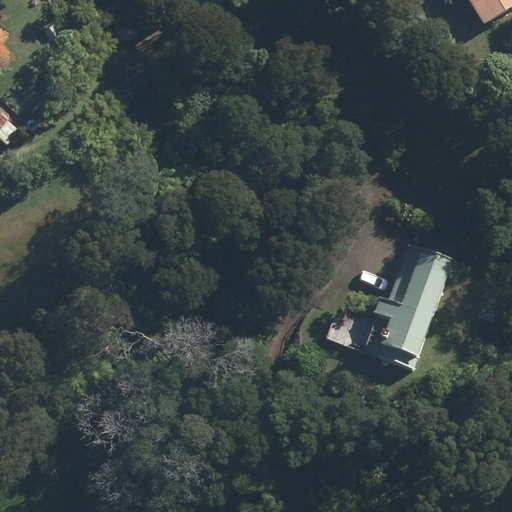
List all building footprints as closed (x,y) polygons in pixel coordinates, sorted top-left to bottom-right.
[(511,0),(475,0),(493,27),(511,13),(511,0)] [(44,20),(47,37),(62,33),(57,16),(44,20)] [(0,136),(13,123),(0,112),(0,136)] [(13,123),(0,137),(0,138),(10,147),(23,132),(13,123)] [(384,356),(422,371),(461,261),(415,244),(395,300),(386,297),(381,313),(398,318),(384,356)] [(91,511),(110,511),(98,503),(91,511)]
